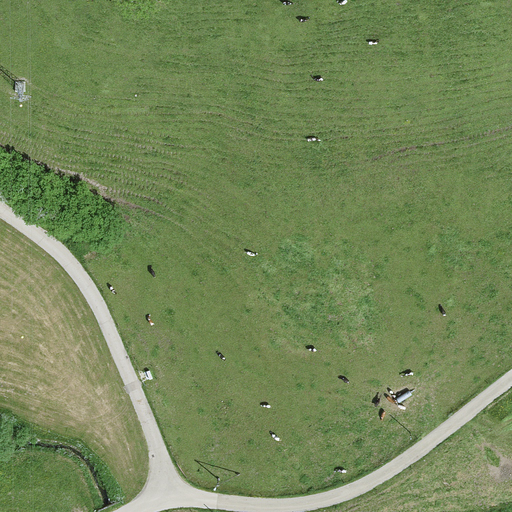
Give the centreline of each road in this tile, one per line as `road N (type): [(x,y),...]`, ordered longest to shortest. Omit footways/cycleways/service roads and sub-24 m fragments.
road 1 (unclassified): [(511,378),(360,488),(289,504),(166,492)]
road 2 (unclassified): [(166,492),(157,445),(104,313),(70,264),(0,210)]
